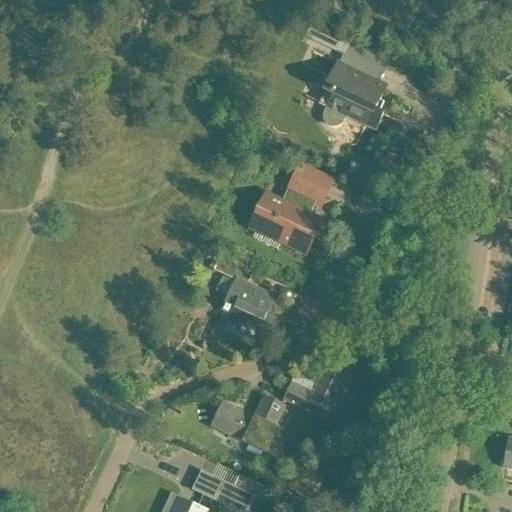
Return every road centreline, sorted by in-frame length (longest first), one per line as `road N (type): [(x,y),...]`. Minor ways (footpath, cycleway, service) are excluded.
road 1 (residential): [(485,0),(475,49),(345,325),(324,343),(167,392),(128,435),(93,511)]
road 2 (tertiary): [(438,511),(511,44)]
